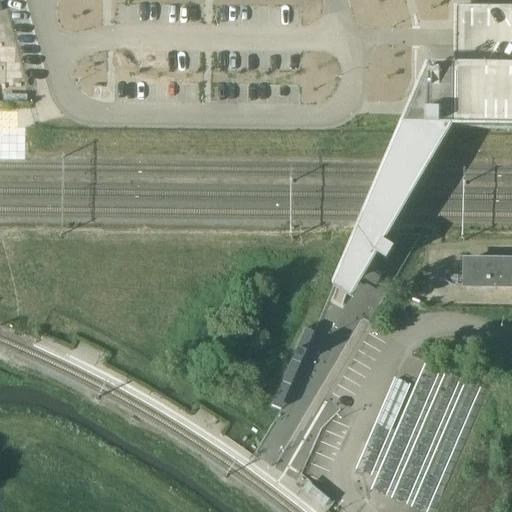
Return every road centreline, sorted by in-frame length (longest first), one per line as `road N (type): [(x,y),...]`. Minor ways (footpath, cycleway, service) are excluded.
road 1 (unclassified): [(337,0),(354,87),(345,105),(311,118),(76,112),(62,97),(38,0)]
road 2 (track): [(192,147),(511,149)]
road 3 (residential): [(511,353),(471,326),(428,326),(395,349),(362,417)]
road 4 (track): [(0,426),(61,439),(185,511)]
